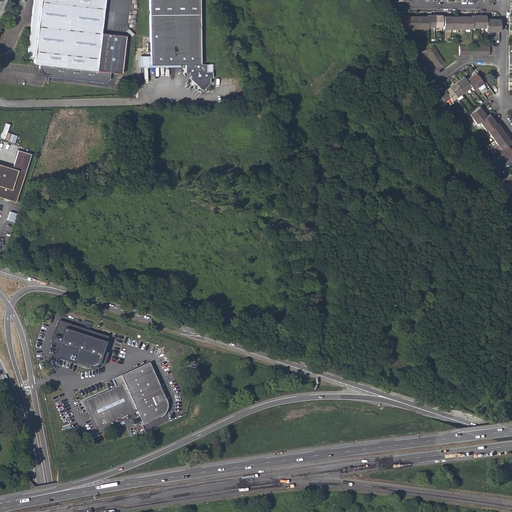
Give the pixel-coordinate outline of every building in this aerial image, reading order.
[(126,35),(101,33),(98,32),(101,9),(104,9),(104,0),(33,0),(27,58),(34,58),(34,63),(39,64),(39,68),(40,68),(40,71),(41,73),(44,74),(49,74),(49,77),(105,83),(109,80),(110,72),(121,73),(126,35)] [(200,65),(199,0),(149,0),(150,56),(141,56),(141,66),(179,65),(185,65),(185,73),(189,73),(189,75),(191,77),(189,79),(203,91),(209,84),(210,77),(213,77),(213,65),(200,65)] [(426,53),(428,56),(436,51),(434,48),(426,53)] [(138,67),(179,67),(179,65),(141,66),(141,56),(138,56),(138,67)] [(470,76),(477,86),(482,83),(475,73),(470,76)] [(470,87),(472,90),(477,86),(470,76),(465,80),(470,87)] [(459,80),(466,90),(470,87),(465,80),(463,77),(459,80)] [(454,84),(461,94),(466,90),(459,80),(454,84)] [(449,87),(456,97),(461,94),(454,84),(449,87)] [(444,101),(449,97),(444,91),(442,87),(437,91),(444,101)] [(449,87),(444,91),(449,97),(451,100),(456,97),(449,87)] [(432,94),(439,105),(444,101),(437,91),(432,94)] [(469,114),(472,118),(482,111),(479,107),(469,114)] [(472,118),(476,123),(479,121),(486,116),(482,111),(472,118)] [(479,121),(482,126),(492,119),(489,114),(486,116),(479,121)] [(482,126),(486,131),(487,130),(496,124),(492,119),(482,126)] [(487,130),(490,135),(500,128),(497,123),(496,124),(487,130)] [(490,135),(494,139),(503,133),(500,128),(490,135)] [(494,139),(497,144),(507,137),(503,133),(494,139)] [(493,147),(497,152),(510,142),(507,137),(497,144),(493,147)] [(0,196),(15,202),(30,154),(17,150),(12,168),(0,164),(0,196)] [(489,159),(494,166),(497,164),(492,157),(489,159)] [(501,181),(508,191),(511,187),(511,186),(506,178),(501,181)] [(496,185),(503,194),(508,191),(501,181),(496,185)] [(107,337),(59,321),(51,343),(59,346),(55,357),(91,370),(98,366),(107,337)] [(111,381),(114,389),(83,403),(95,431),(136,413),(142,427),(160,419),(161,418),(163,417),(164,416),(164,415),(165,414),(166,412),(167,410),(167,409),(167,406),(167,405),(149,365),(134,371),(111,381)]
